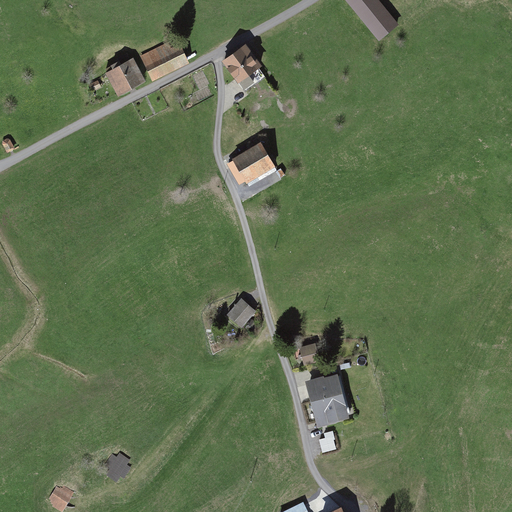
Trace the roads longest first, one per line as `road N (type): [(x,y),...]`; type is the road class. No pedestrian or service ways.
road 1 (residential): [(350,511),(314,474),(222,162),(218,55)]
road 2 (residential): [(218,55),(0,169)]
